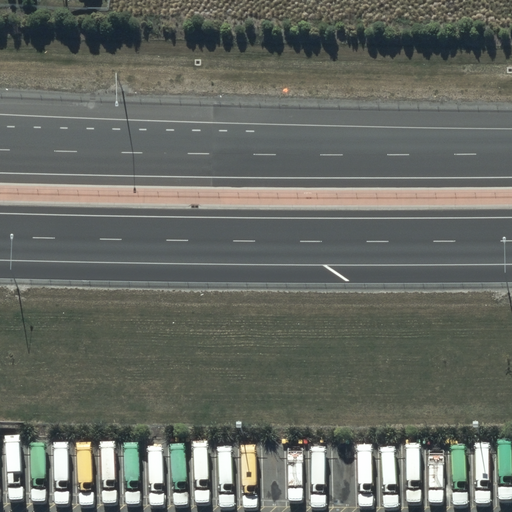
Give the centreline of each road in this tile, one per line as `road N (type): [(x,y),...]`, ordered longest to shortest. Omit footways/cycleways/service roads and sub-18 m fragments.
road 1 (motorway): [(511,239),(0,235)]
road 2 (motorway): [(0,150),(511,152)]
